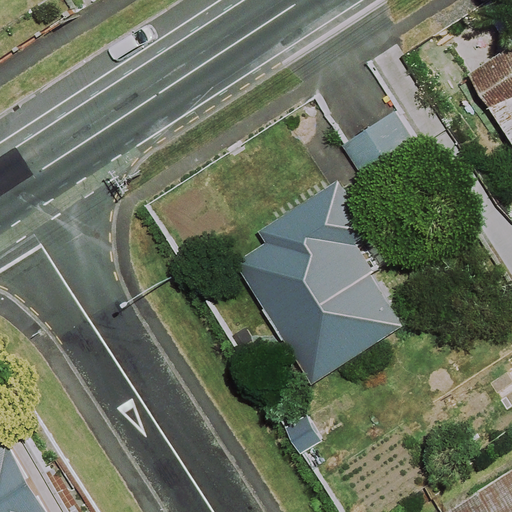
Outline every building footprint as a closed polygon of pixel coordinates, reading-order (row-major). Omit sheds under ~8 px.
[(511,56),(481,77),(511,124),(511,56)] [(426,161),(395,111),(345,141),(376,192),(426,161)] [(376,230),(345,181),(269,229),(276,241),(244,261),(320,383),(410,327),(357,242),(376,230)] [(77,511),(19,420),(0,431),(0,511),(77,511)] [(511,511),(511,470),(491,484),(446,511),(511,511)]
